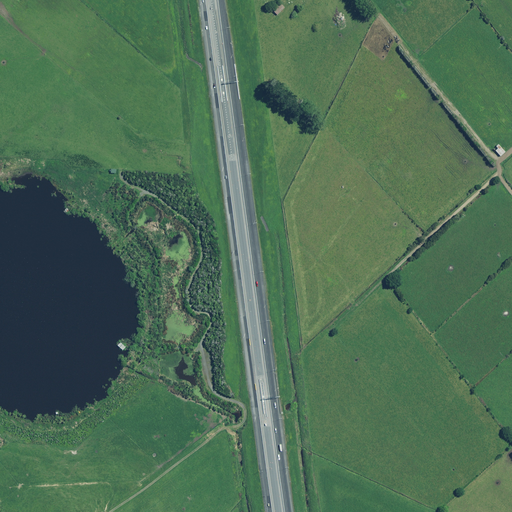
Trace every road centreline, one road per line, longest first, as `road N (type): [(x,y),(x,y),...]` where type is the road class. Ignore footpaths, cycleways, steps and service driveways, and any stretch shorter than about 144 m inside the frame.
road 1 (motorway): [(217,0),(285,511)]
road 2 (motorway): [(271,511),(204,0)]
road 3 (track): [(149,188),(203,232),(205,252),(191,285),(195,305),(215,316),(204,345),(210,375),(248,410),(116,511)]
